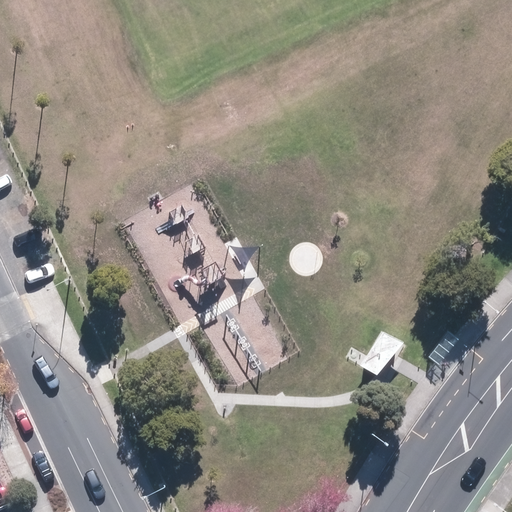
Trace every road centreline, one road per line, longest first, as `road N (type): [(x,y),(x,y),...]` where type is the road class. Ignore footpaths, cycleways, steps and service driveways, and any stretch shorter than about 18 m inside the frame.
road 1 (residential): [(0,293),(107,511)]
road 2 (secondary): [(383,511),(511,337)]
road 3 (secondary): [(511,411),(438,511)]
